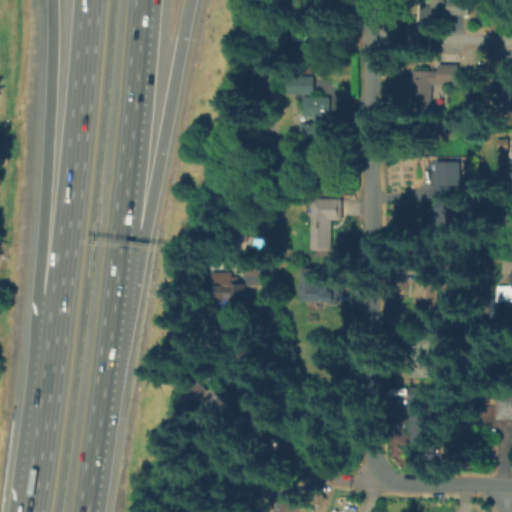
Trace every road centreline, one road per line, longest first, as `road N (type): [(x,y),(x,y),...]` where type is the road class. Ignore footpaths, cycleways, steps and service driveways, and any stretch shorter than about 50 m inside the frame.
road 1 (motorway): [(92,0),(65,289),(31,511)]
road 2 (motorway): [(53,0),(41,281),(15,511)]
road 3 (residential): [(369,0),(371,433),(382,473)]
road 4 (motorway): [(110,344),(144,231),(188,0)]
road 5 (motorway): [(110,344),(141,0)]
road 6 (motorway): [(85,511),(110,344)]
road 7 (residential): [(511,37),(370,36)]
road 8 (residential): [(511,484),(408,482),(382,473)]
road 9 (residential): [(367,483),(339,479),(272,413)]
